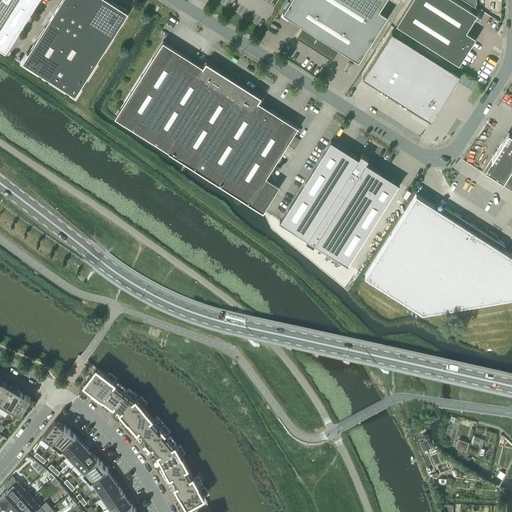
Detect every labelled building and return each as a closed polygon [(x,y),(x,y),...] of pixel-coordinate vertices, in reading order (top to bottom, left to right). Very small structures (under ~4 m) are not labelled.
[(0,0),(0,46),(6,50),(37,0),(0,0)] [(61,0),(59,4),(86,21),(99,0),(61,0)] [(109,0),(99,0),(86,21),(112,37),(128,12),(109,0)] [(290,0),(283,12),(303,25),(296,35),(332,58),(338,48),(359,60),(387,15),(379,9),(384,0),(290,0)] [(411,0),(396,24),(458,63),(459,63),(458,62),(475,37),(475,36),(466,31),(478,13),(456,0),(411,0)] [(59,4),(50,19),(77,36),(86,21),(59,4)] [(77,36),(50,19),(28,53),(23,61),(27,64),(75,95),(112,37),(86,21),(77,36)] [(371,63),(363,76),(398,98),(431,119),(460,74),(450,67),(392,31),(371,63)] [(258,101),(261,96),(206,61),(203,66),(163,41),(115,116),(155,141),(154,142),(263,211),(265,208),(263,210),(250,202),(298,126),(258,101)] [(511,134),(508,133),(491,160),(485,169),(503,181),(504,181),(511,186),(511,134)] [(365,162),(367,159),(368,159),(368,158),(361,153),(360,154),(361,154),(359,157),(331,140),(330,141),(331,141),(280,221),(280,220),(279,221),(348,264),(348,263),(399,184),(399,183),(365,162)] [(444,205),(441,210),(416,194),(365,275),(423,312),(511,296),(511,254),(502,248),(504,247),(505,243),(444,205)] [(106,374),(96,367),(83,383),(93,391),(105,374),(106,374)] [(102,398),(103,398),(102,397),(114,381),(115,382),(115,381),(106,374),(105,374),(93,391),(102,398)] [(0,404),(11,386),(2,380),(0,383),(0,404)] [(114,381),(102,397),(103,398),(113,406),(113,405),(125,389),(124,388),(125,386),(118,381),(117,383),(115,382),(114,381)] [(21,391),(11,386),(0,404),(0,407),(8,412),(21,391)] [(113,405),(120,410),(120,411),(135,398),(135,397),(125,389),(113,405)] [(9,412),(11,408),(20,414),(30,397),(21,391),(8,412),(9,412)] [(143,406),(135,397),(135,398),(120,411),(120,410),(119,411),(128,420),(143,406)] [(137,430),(137,429),(152,417),(143,407),(144,406),(143,406),(128,420),(137,430)] [(159,425),(152,417),(137,429),(137,430),(144,438),(159,425)] [(64,425),(55,419),(41,438),(49,445),(65,425),(64,425)] [(143,438),(152,448),(152,447),(166,434),(167,434),(168,434),(159,424),(159,425),(144,438),(143,438)] [(49,445),(50,445),(53,441),(61,447),(59,449),(76,434),(65,425),(49,445)] [(76,434),(59,449),(67,457),(82,442),(75,435),(76,434)] [(158,454),(175,444),(174,443),(176,441),(170,434),(168,436),(167,434),(166,434),(152,447),(158,453),(158,454)] [(90,450),(82,442),(67,457),(74,465),(90,450)] [(175,444),(158,454),(158,453),(157,453),(164,465),(164,466),(182,456),(182,455),(175,444)] [(82,473),(98,457),(97,457),(90,450),(74,465),(82,473)] [(170,476),(170,475),(187,466),(188,466),(182,455),(182,456),(164,466),(164,465),(163,465),(170,476)] [(82,473),(84,471),(91,479),(107,467),(98,457),(82,473)] [(170,476),(175,485),(176,485),(193,476),(192,475),(187,466),(170,475),(170,476)] [(91,479),(97,487),(95,489),(113,477),(107,468),(108,468),(107,467),(91,479)] [(0,500),(6,507),(25,489),(12,475),(4,484),(8,489),(0,495),(0,500)] [(181,496),(181,495),(198,486),(199,485),(193,475),(192,475),(193,476),(176,485),(175,485),(174,485),(181,496)] [(119,486),(113,477),(95,489),(101,498),(119,486)] [(181,495),(181,496),(187,506),(204,496),(199,486),(199,485),(198,486),(181,495)] [(119,486),(101,498),(107,507),(125,495),(119,486)] [(10,511),(16,511),(32,497),(25,489),(6,507),(10,511)] [(107,507),(110,511),(118,511),(132,503),(131,503),(125,495),(107,507)] [(45,511),(46,511),(32,497),(16,511),(45,511)] [(137,511),(132,503),(118,511),(137,511)]
